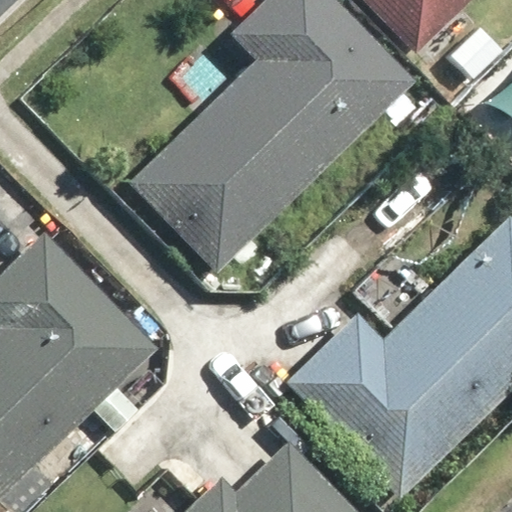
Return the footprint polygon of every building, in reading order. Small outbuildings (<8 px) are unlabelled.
[(215,253),(395,82),(317,0),(137,171),(215,253)] [(370,0),(410,41),(452,0),(370,0)] [(500,51),(473,25),(438,61),(466,87),(500,51)] [(303,402),(390,492),(511,375),(511,226),(501,214),(303,402)] [(0,303),(0,484),(138,356),(47,260),(0,303)] [(215,511),(334,511),(279,453),(215,511)]
